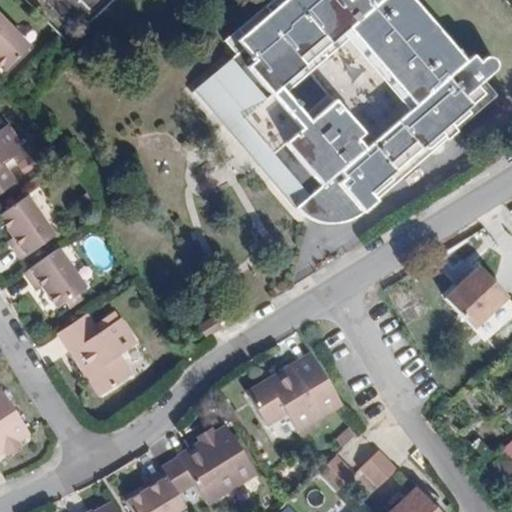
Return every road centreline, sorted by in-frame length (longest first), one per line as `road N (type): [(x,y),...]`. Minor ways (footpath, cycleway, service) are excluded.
road 1 (residential): [(335,292),(255,334),(83,465)]
road 2 (residential): [(335,292),(405,415),(476,511)]
road 3 (residential): [(511,185),(335,292)]
road 4 (residential): [(0,325),(83,465)]
